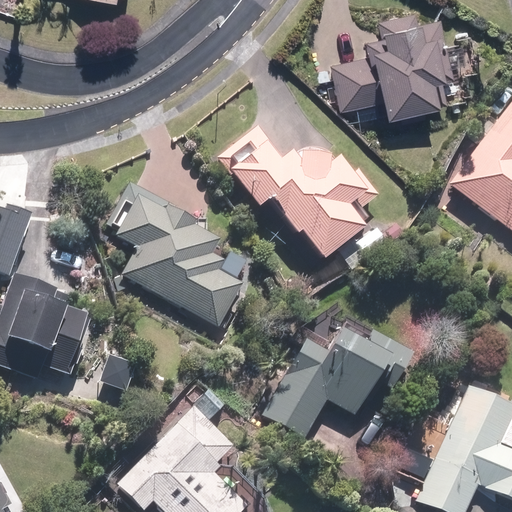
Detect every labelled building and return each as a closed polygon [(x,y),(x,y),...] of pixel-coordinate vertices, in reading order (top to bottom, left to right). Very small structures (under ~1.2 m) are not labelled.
[(451,84),(439,18),(418,22),(416,12),(375,19),(378,38),(363,41),(366,57),(324,64),(333,115),(381,106),(383,120),(447,109),(443,85),(451,84)] [(511,103),(445,189),(511,238),(511,103)] [(394,215),(372,232),(356,212),(378,194),(358,170),(347,179),(320,147),(304,160),(295,148),(281,160),(254,127),(212,161),(257,216),(268,206),(295,239),(298,237),(322,266),(336,255),(350,272),(383,245),(386,249),(408,231),(394,215)] [(113,289),(136,301),(141,291),(218,331),(228,312),(234,315),(247,290),(225,278),(215,264),(203,233),(167,214),(172,205),(131,184),(108,227),(117,231),(112,240),(133,250),(113,289)] [(0,315),(0,373),(1,370),(35,381),(38,369),(69,379),(88,319),(49,306),(53,293),(11,279),(0,315)] [(328,351),(301,338),(262,420),(304,440),(323,401),(356,417),(372,385),(392,394),(412,354),(369,333),(363,345),(337,332),(328,351)] [(511,401),(468,382),(430,463),(400,449),(390,472),(420,486),(413,500),(433,511),(462,511),(474,487),(511,504),(511,401)] [(207,389),(114,484),(142,511),(146,511),(152,506),(158,511),(244,511),(247,510),(214,477),(215,469),(233,450),(208,425),(226,407),(207,389)] [(24,511),(0,471),(0,511),(24,511)]
